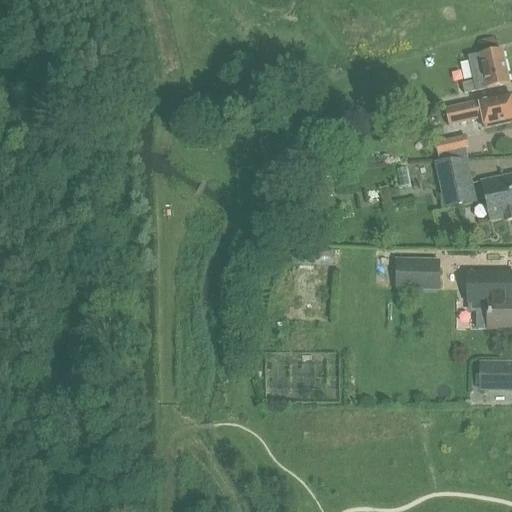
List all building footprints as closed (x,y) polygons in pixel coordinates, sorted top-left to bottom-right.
[(500,86),(510,84),(502,50),(469,57),(474,82),(476,92),(478,91),(479,97),(501,92),(500,86)] [(486,130),(511,123),(511,95),(502,98),(501,92),(479,97),(480,102),(446,110),(450,126),(442,128),(445,141),(437,144),(441,161),(452,159),(466,156),(471,155),(468,137),(487,133),(486,130)] [(302,173),(296,170),(300,160),(284,154),(280,164),(274,181),(260,183),(263,206),(291,203),(302,173)] [(469,160),(435,163),(445,210),(478,203),(469,160)] [(511,176),(483,183),(492,222),(505,219),(505,222),(511,220),(511,176)] [(461,253),(460,266),(481,267),(481,254),(461,253)] [(439,262),(399,262),(398,290),(438,291),(439,262)] [(511,272),(467,273),(467,305),(490,305),(489,330),(511,330),(511,272)] [(481,391),(511,391),(511,365),(482,365),(481,391)]
